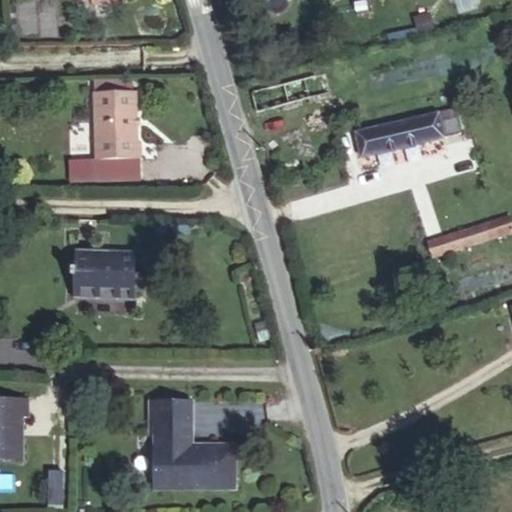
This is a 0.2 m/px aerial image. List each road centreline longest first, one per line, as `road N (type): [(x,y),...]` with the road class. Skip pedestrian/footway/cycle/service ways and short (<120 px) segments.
road 1 (unclassified): [(338,511),(198,0)]
road 2 (track): [(257,213),(0,210)]
road 3 (track): [(335,496),(511,445)]
